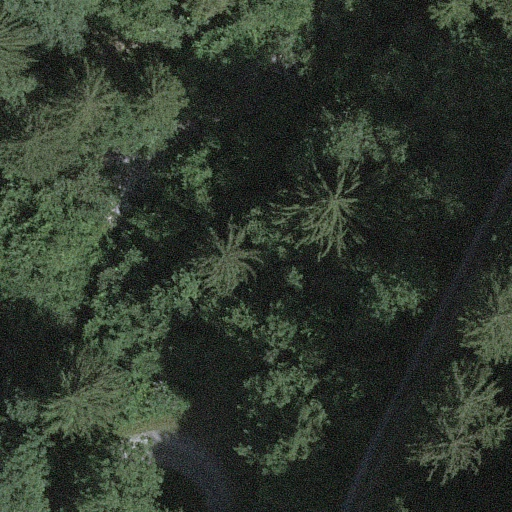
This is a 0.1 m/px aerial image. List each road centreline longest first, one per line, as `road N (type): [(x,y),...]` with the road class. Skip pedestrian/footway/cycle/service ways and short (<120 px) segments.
road 1 (track): [(361,511),(511,192)]
road 2 (track): [(88,511),(124,456),(163,439),(196,445),(219,473),(225,511)]
